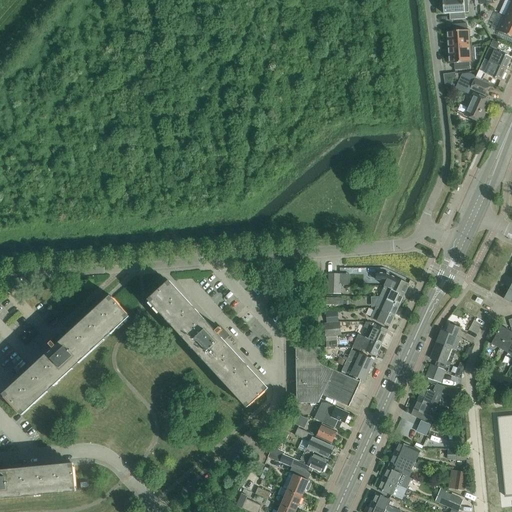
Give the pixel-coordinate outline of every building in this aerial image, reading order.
[(467,0),(452,0),(442,2),(444,14),(450,14),(450,20),(465,19),(465,13),(469,12),(467,0)] [(511,37),(511,21),(504,18),(498,31),(511,37)] [(446,32),(447,48),(470,46),(469,30),(467,30),(466,24),(451,25),(452,31),(446,32)] [(495,64),(506,69),(511,58),(496,51),(497,49),(496,49),(498,44),(492,41),(490,46),(491,46),(484,60),(495,64)] [(474,46),(470,46),(447,48),(448,64),(454,63),(454,70),(470,69),(469,62),(475,62),(474,46)] [(495,64),(484,60),(476,77),(482,80),(485,73),(502,80),(506,69),(495,64)] [(443,74),(445,91),(451,90),(453,86),(453,82),(450,80),(450,79),(458,78),(457,74),(455,74),(455,73),(443,74)] [(490,86),(475,79),(470,88),(485,95),(490,86)] [(481,122),(486,112),(490,101),(474,94),(465,115),(481,122)] [(384,286),(404,295),(409,285),(395,278),(389,275),(377,274),(376,279),(387,281),(385,286),(384,286)] [(328,275),(328,284),(339,285),(339,275),(328,275)] [(168,284),(151,299),(250,406),(267,391),(221,342),(214,334),(168,284)] [(327,295),(339,295),(341,285),(339,285),(328,284),(327,295)] [(379,297),(399,306),(404,295),(384,286),(379,297)] [(399,306),(379,297),(375,307),(394,316),(399,306)] [(6,397),(21,414),(129,315),(114,298),(64,344),(56,351),(6,397)] [(376,308),(375,310),(371,318),(389,327),(394,316),(375,307),(376,308)] [(327,323),(339,322),(338,311),(326,312),(327,323)] [(325,337),(337,336),(341,335),(340,322),(324,324),(325,337)] [(366,337),(381,344),(388,330),(372,323),(366,322),(364,327),(369,330),(366,337)] [(436,342),(452,348),(456,349),(461,338),(457,336),(460,328),(449,324),(446,333),(441,331),(436,342)] [(499,349),(509,331),(501,326),(491,345),(499,349)] [(214,334),(221,342),(228,336),(224,331),(221,328),(214,334)] [(499,349),(507,353),(511,344),(511,332),(509,331),(499,349)] [(326,348),(338,347),(337,336),(325,337),(326,348)] [(381,344),(366,337),(360,349),(376,356),(381,344)] [(56,351),(64,344),(58,338),(54,342),(53,341),(50,345),(56,351)] [(439,382),(446,365),(448,366),(450,365),(456,349),(452,348),(436,342),(430,358),(436,361),(434,366),(432,365),(427,378),(439,382)] [(296,350),(297,385),(297,403),(309,403),(308,406),(312,408),(315,403),(318,403),(322,394),(348,406),(359,382),(344,375),(341,373),(321,364),(320,349),(296,350)] [(346,360),(346,361),(369,371),(374,360),(351,350),(348,358),(340,354),(339,357),(346,360)] [(339,357),(339,358),(337,363),(343,366),(346,360),(339,357)] [(341,373),(344,375),(345,373),(364,381),(369,371),(346,361),(341,373)] [(454,376),(459,378),(463,369),(458,367),(454,376)] [(436,384),(433,389),(445,395),(443,399),(446,401),(454,401),(456,388),(447,387),(447,388),(444,387),(436,384)] [(418,399),(432,405),(435,398),(437,399),(438,397),(436,396),(436,395),(423,388),(418,399)] [(432,405),(418,399),(413,409),(411,415),(431,424),(434,418),(429,416),(430,413),(428,413),(432,405)] [(322,403),(314,420),(338,430),(342,422),(345,423),(349,413),(326,403),(322,403)] [(298,415),(294,424),(296,425),(305,429),(309,420),(300,416),(298,415)] [(511,415),(497,417),(505,496),(511,495),(511,415)] [(421,421),(417,430),(427,435),(431,426),(421,421)] [(331,443),(336,432),(321,425),(316,436),(331,443)] [(306,448),(313,451),(329,458),(334,447),(318,440),(313,437),(313,435),(298,428),(295,435),(309,442),(306,448)] [(281,431),(278,439),(285,442),(289,434),(286,433),(281,431)] [(394,452),(408,459),(415,462),(420,452),(413,448),(399,442),(394,452)] [(305,448),(303,454),(310,457),(307,465),(283,454),(280,460),(293,466),(292,468),(310,475),(313,468),(322,472),(327,461),(312,454),(313,452),(305,448)] [(466,460),(466,451),(448,451),(447,460),(466,460)] [(390,463),(388,468),(401,474),(404,469),(410,473),(413,467),(415,468),(417,463),(415,462),(408,459),(394,452),(389,463),(390,463)] [(0,496),(76,489),(74,467),(7,473),(0,473),(0,496)] [(310,475),(292,468),(286,481),(283,488),(287,490),(302,496),(309,481),(308,480),(310,475)] [(387,468),(382,478),(400,486),(403,481),(399,480),(401,474),(388,468),(387,468)] [(452,470),(449,488),(464,490),(464,487),(469,489),(470,489),(468,473),(459,471),(452,470)] [(406,489),(400,486),(382,478),(378,489),(392,495),(395,489),(404,494),(406,489)] [(258,488),(255,494),(268,500),(271,494),(258,488)] [(287,490),(281,505),(296,511),(300,500),(302,496),(287,490)] [(371,504),(388,511),(402,511),(398,510),(388,505),(388,503),(390,500),(376,493),(371,504)] [(457,511),(462,500),(450,495),(446,507),(457,511)] [(238,507),(242,509),(248,511),(258,511),(261,506),(246,499),(245,502),(241,500),(238,507)]
